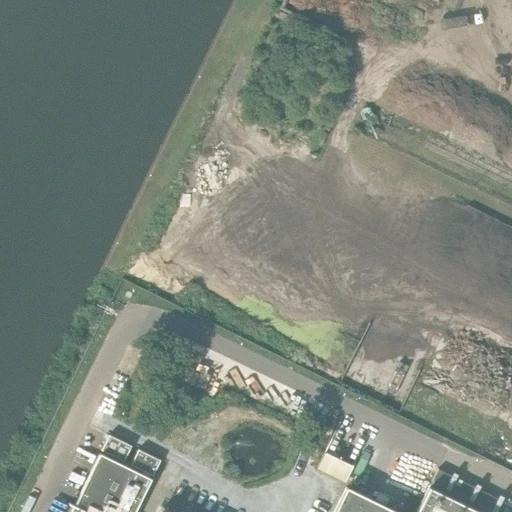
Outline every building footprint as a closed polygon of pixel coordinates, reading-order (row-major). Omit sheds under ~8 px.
[(102,449),(125,460),(132,444),(109,433),(102,449)] [(131,463),(154,474),(161,458),(139,447),(131,463)] [(318,465),(347,476),(354,457),(325,447),(318,465)] [(134,511),(152,477),(100,452),(70,511),(134,511)] [(462,511),(427,495),(418,511),(392,511),(347,489),(335,511),(462,511)]
